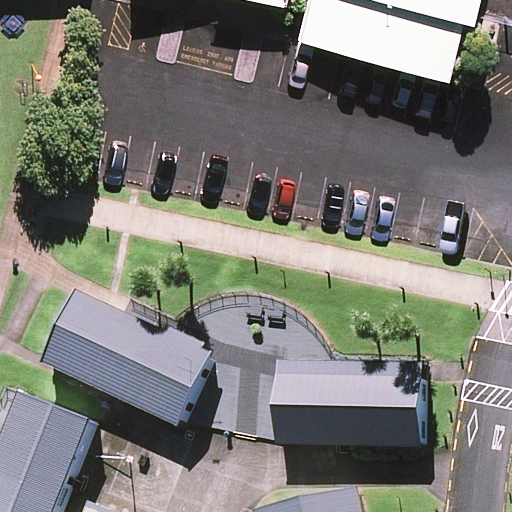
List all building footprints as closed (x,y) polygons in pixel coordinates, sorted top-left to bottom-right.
[(271,0),(280,2),(280,0),(310,0),(303,38),(448,77),(469,19),(473,0),(271,0)] [(227,357),(89,294),(54,367),(191,429),(227,357)] [(432,365),(288,364),(285,453),(434,452),(432,365)] [(72,511),(103,430),(36,402),(0,496),(0,511),(72,511)] [(373,511),(371,498),(303,511),(373,511)]
